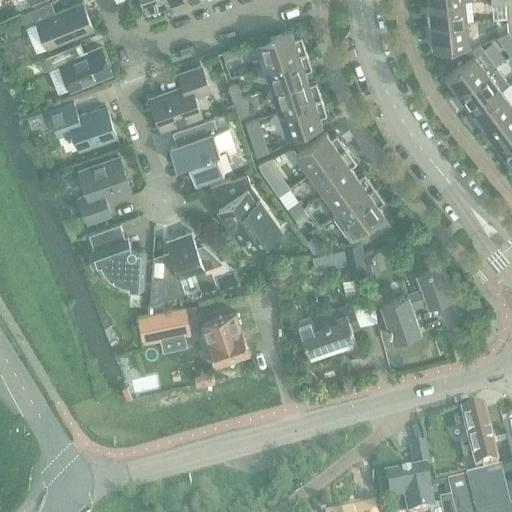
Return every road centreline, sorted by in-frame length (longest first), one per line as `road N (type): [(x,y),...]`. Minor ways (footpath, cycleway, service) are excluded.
road 1 (tertiary): [(511,259),(421,151),(383,87),(358,0)]
road 2 (tertiary): [(141,470),(396,400)]
road 3 (residential): [(284,511),(396,422),(396,400)]
road 4 (residential): [(163,206),(131,93),(131,49)]
road 5 (residential): [(131,49),(282,0)]
road 6 (tertiary): [(68,483),(0,352)]
